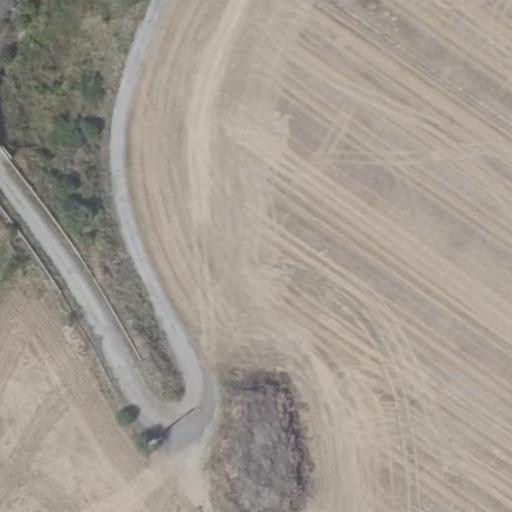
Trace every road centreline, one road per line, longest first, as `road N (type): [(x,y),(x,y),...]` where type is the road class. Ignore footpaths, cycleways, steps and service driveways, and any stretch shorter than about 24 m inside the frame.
road 1 (unclassified): [(196,492),(215,408),(124,213),(115,139),(136,50),(159,0)]
road 2 (track): [(0,179),(101,325),(208,511)]
